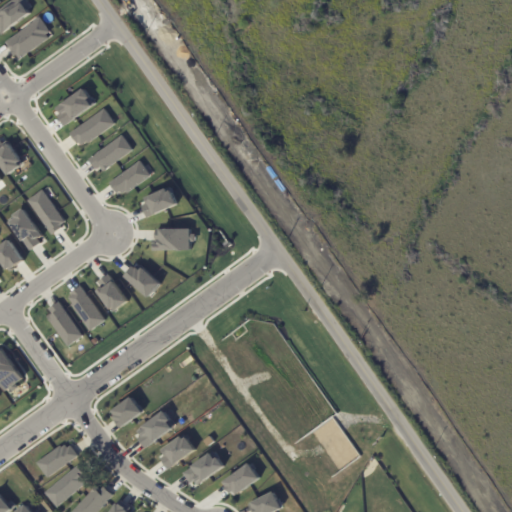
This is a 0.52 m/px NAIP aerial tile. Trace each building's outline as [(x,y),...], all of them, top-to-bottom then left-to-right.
[(14,0),(0,8),(0,33),(34,14),(25,0),(14,0)] [(17,60),(53,40),(42,19),(6,39),(17,60)] [(95,105),(84,89),(55,110),(66,126),(95,105)] [(69,131),(78,147),(115,127),(106,111),(69,131)] [(87,157),(96,172),(132,153),(124,137),(87,157)] [(0,163),(7,176),(23,167),(6,138),(0,141),(0,163)] [(150,175),(140,161),(109,184),(119,198),(150,175)] [(140,200),(147,218),(177,206),(170,188),(140,200)] [(65,226),(44,190),(28,200),(48,235),(65,226)] [(30,251),(9,224),(16,219),(14,217),(23,210),(42,236),(37,239),(40,244),(30,251)] [(192,229),(155,230),(156,252),(193,251),(192,229)] [(24,262),(9,240),(0,246),(0,259),(9,272),(24,262)] [(125,277),(149,299),(161,286),(137,265),(125,277)] [(111,313),(127,305),(111,275),(95,284),(111,313)] [(104,323),(82,286),(67,295),(89,332),(104,323)] [(68,348),(83,337),(60,304),(45,315),(68,348)] [(6,391),(0,382),(0,348),(1,348),(23,379),(16,384),(19,388),(13,392),(10,388),(6,391)] [(122,428),(143,414),(133,398),(111,412),(122,428)] [(135,432),(146,448),(176,428),(165,412),(135,432)] [(196,453),(186,436),(159,452),(168,468),(196,453)] [(79,457),(68,442),(36,464),(47,479),(79,457)] [(182,471),(191,487),(224,469),(216,453),(182,471)] [(223,481),(231,497),(260,481),(252,465),(223,481)] [(90,484),(80,468),(45,491),(55,507),(90,484)] [(74,511),(98,511),(113,496),(100,484),(74,511)] [(277,511),(282,510),(275,493),(250,504),(253,511),(277,511)] [(0,511),(12,511),(17,509),(11,501),(6,504),(0,494),(0,511)] [(131,511),(117,503),(111,511),(131,511)]
